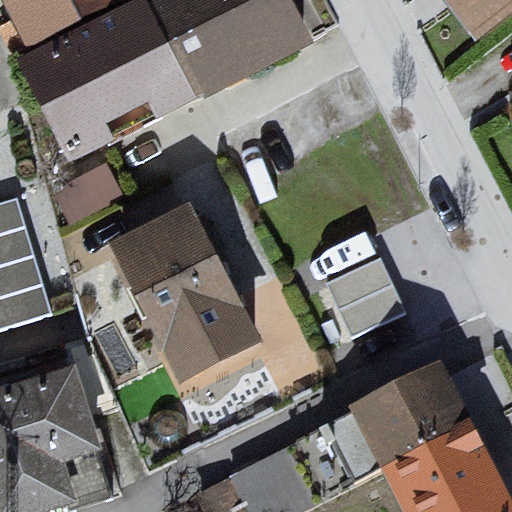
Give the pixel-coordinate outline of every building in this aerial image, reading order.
[(0,0),(0,19),(19,57),(71,29),(125,0),(0,0)] [(302,53),(276,0),(135,0),(6,67),(53,172),(302,53)] [(511,11),(511,0),(424,0),(463,51),(511,11)] [(109,160),(58,186),(71,212),(123,186),(109,160)] [(0,318),(48,310),(26,191),(0,195),(0,318)] [(101,250),(170,388),(249,349),(181,211),(101,250)] [(503,511),(426,371),(338,419),(389,511),(503,511)] [(67,378),(0,397),(0,511),(81,511),(104,505),(67,378)] [(293,443),(228,467),(244,511),(267,511),(312,496),(293,443)]
